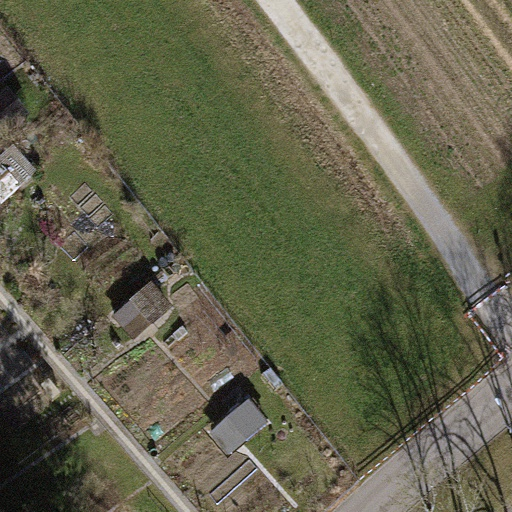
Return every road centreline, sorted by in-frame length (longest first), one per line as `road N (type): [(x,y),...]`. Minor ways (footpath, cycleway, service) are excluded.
road 1 (track): [(511,315),(278,0)]
road 2 (residential): [(511,383),(372,511)]
